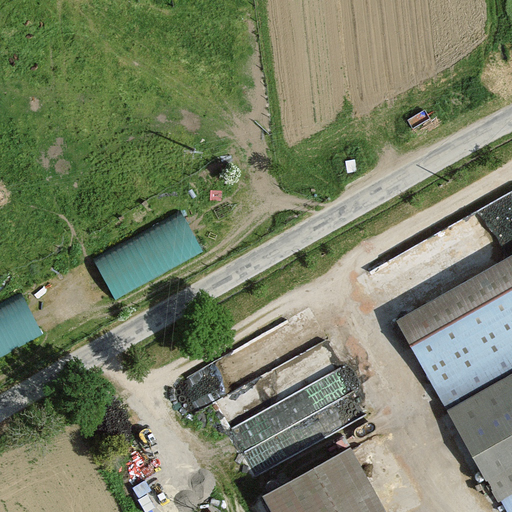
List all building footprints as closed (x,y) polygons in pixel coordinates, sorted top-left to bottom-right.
[(103,258),(124,295),(211,247),(190,210),(103,258)] [(511,253),(402,314),(425,354),(465,428),(504,499),(511,494),(511,253)] [(0,306),(0,357),(36,337),(14,299),(0,306)] [(238,390),(219,399),(256,469),(287,453),(278,438),(367,391),(337,335),(313,347),(297,317),(220,357),(238,390)] [(387,511),(353,447),(266,494),(275,511),(387,511)]
